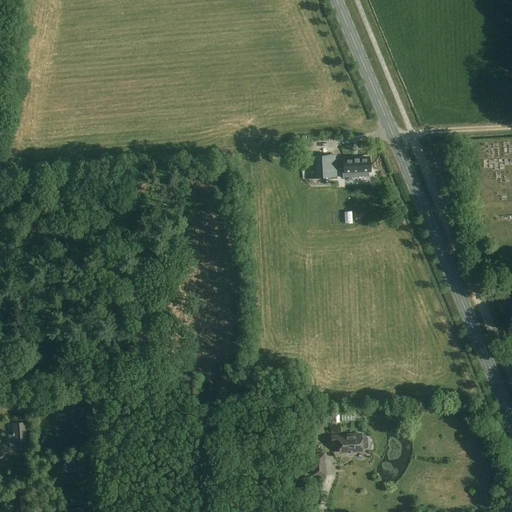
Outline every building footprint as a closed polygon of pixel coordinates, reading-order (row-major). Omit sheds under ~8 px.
[(335,155),(304,157),(306,179),(337,177),(335,155)] [(343,169),(341,169),(342,178),(368,177),(368,172),(370,172),(369,158),(343,159),(343,169)] [(458,179),(454,182),(461,189),(465,186),(458,179)] [(78,414),(77,396),(64,397),(65,405),(58,405),(59,414),(66,414),(73,413),(73,415),(78,414)] [(27,440),(25,422),(12,424),(13,433),(14,433),(15,440),(22,440),(22,441),(27,440)] [(361,436),(361,434),(331,436),(332,442),(339,442),(340,453),(362,451),(362,449),(367,448),(368,447),(367,437),(365,435),(361,436)] [(82,460),(82,454),(64,456),(65,469),(74,468),(74,467),(82,466),(81,460),(82,460)] [(325,474),(324,454),(312,455),(313,475),(325,474)] [(28,501),(28,495),(12,496),(13,511),(29,511),(29,501),(28,501)]
